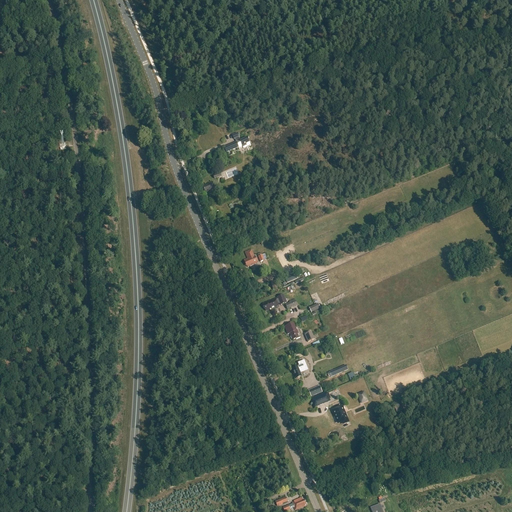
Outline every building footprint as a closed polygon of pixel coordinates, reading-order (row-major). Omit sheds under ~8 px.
[(239,137),(237,133),(232,135),(234,139),(236,143),(224,147),(226,153),(238,148),(239,149),(242,148),(246,146),(246,145),(249,143),(247,138),(240,141),(239,137)] [(203,187),(205,192),(206,192),(207,193),(216,190),(213,183),(203,187)] [(254,256),(251,250),(245,253),(247,259),(244,260),(246,266),(247,266),(248,267),(256,264),(256,262),(257,261),(258,263),(257,263),(258,263),(255,256),(254,256)] [(273,257),(271,251),(258,257),(260,262),(273,257)] [(288,282),(297,278),(295,272),(286,276),(288,282)] [(262,304),(265,311),(270,309),(271,308),(271,309),(278,306),(277,303),(279,302),(280,305),(286,303),(283,295),(277,297),(278,299),(276,300),(275,299),(263,304),(262,304)] [(285,305),(287,309),(297,305),(294,300),(289,302),(289,303),(285,305)] [(309,309),(311,313),(320,309),(318,304),(309,309)] [(290,334),(292,340),(296,339),(296,340),(300,338),(293,323),(284,327),(288,335),(290,334)] [(304,335),(308,342),(314,339),(311,332),(304,335)] [(307,370),(304,361),(298,363),(299,366),(292,369),(296,379),(301,377),(300,373),(307,370)] [(333,371),(330,372),(332,377),(348,370),(347,366),(346,365),(333,371)] [(309,391),(311,397),(322,392),(320,387),(309,391)] [(312,400),(315,407),(328,402),(325,395),(312,400)] [(402,400),(392,403),(393,404),(395,410),(405,407),(402,400)] [(343,421),(344,421),(345,421),(346,420),(347,419),(346,418),(348,417),(346,412),(344,413),(341,407),(333,411),(338,423),(343,421)] [(286,498),(275,502),(277,507),(282,505),(282,504),(287,501),(286,498)] [(283,508),(284,511),(294,508),(295,511),(305,506),(305,505),(306,504),(304,500),(303,500),(302,498),(293,501),(294,502),(292,503),(292,504),(283,508)]
